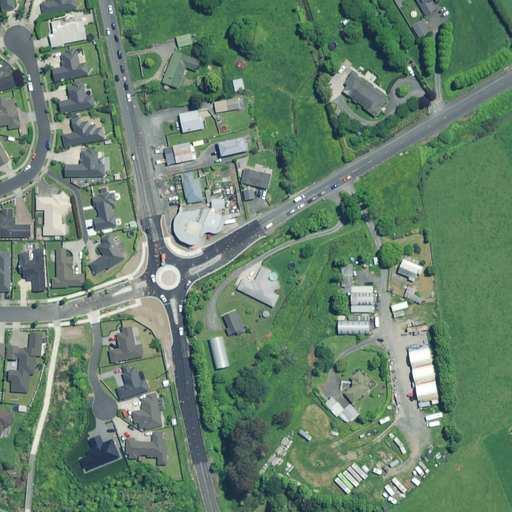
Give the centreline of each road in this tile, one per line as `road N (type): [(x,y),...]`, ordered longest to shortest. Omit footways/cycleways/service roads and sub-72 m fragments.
road 1 (tertiary): [(511,78),(185,274)]
road 2 (secondary): [(160,261),(106,0)]
road 3 (secondary): [(213,511),(173,293)]
road 4 (residential): [(0,188),(25,177),(42,146),(18,38)]
